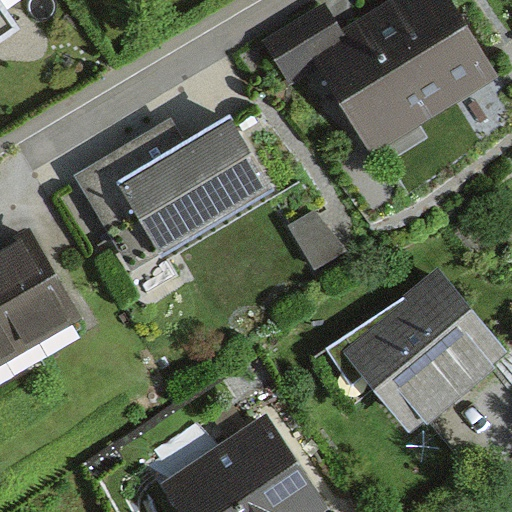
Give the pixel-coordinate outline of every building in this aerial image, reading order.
[(0,0),(0,54),(20,40),(0,10),(0,0)] [(321,10),(266,44),(288,83),(313,67),(369,155),(494,76),(445,0),(413,0),(343,44),(321,10)] [(157,279),(299,202),(258,128),(210,154),(199,134),(105,185),(157,279)] [(27,238),(0,251),(0,371),(76,333),(27,238)] [(437,277),(342,350),(405,431),(500,358),(437,277)] [(325,511),(263,419),(161,488),(176,511),(325,511)]
